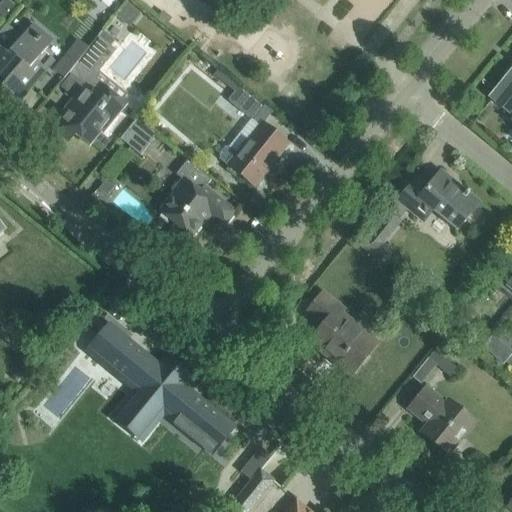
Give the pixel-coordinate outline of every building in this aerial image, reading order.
[(7,0),(2,0),(0,3),(0,14),(4,18),(14,5),(7,0)] [(0,31),(0,80),(4,83),(0,87),(19,102),(32,87),(53,61),(44,52),(46,49),(26,32),(21,37),(6,24),(0,31)] [(99,132),(100,130),(109,120),(111,121),(124,105),(92,79),(115,51),(99,37),(69,74),(84,86),(69,105),(72,107),(53,131),(67,142),(74,134),(88,145),(93,140),(104,149),(110,141),(99,132)] [(78,39),(52,70),(63,79),(89,48),(78,39)] [(504,83),(490,100),(510,115),(511,112),(511,63),(499,79),(504,83)] [(226,86),(234,93),(227,101),(252,120),(262,108),(209,64),(207,67),(215,73),(213,76),(214,77),(211,80),(223,90),(226,86)] [(150,130),(136,119),(120,139),(140,156),(157,135),(157,136),(159,133),(152,128),(150,130)] [(226,165),(228,167),(226,170),(235,178),(238,175),(254,188),(288,144),(260,122),(226,165)] [(172,196),(160,212),(174,224),(172,227),(181,234),(188,240),(208,214),(223,226),(234,212),(218,200),(204,189),(211,181),(195,168),(186,161),(175,175),(182,180),(172,192),(174,194),(172,196)] [(393,206),(401,212),(404,208),(418,219),(428,207),(455,230),(476,205),(478,207),(479,206),(467,196),(469,193),(466,191),(464,193),(446,179),(448,178),(440,172),(422,194),(411,186),(413,184),(411,183),(393,206)] [(107,178),(97,190),(106,197),(116,185),(107,178)] [(388,212),(360,247),(378,262),(389,249),(379,242),(397,220),(388,212)] [(350,376),(362,361),(373,347),(333,315),(340,306),(323,292),(306,312),(323,326),(309,342),(350,376)] [(114,368),(146,394),(128,416),(151,435),(169,413),(220,454),(240,430),(198,395),(197,396),(189,390),(193,385),(169,365),(165,370),(151,359),(151,358),(135,344),(134,345),(115,329),(98,350),(117,365),(114,368)] [(447,455),(459,440),(474,422),(448,401),(445,404),(425,388),(408,409),(428,425),(421,434),(447,455)] [(259,471),(271,457),(259,447),(239,471),(251,481),(259,471)] [(228,510),(229,511),(247,511),(272,482),(259,471),(251,481),(228,510)] [(309,511),(295,500),(285,511),(309,511)]
